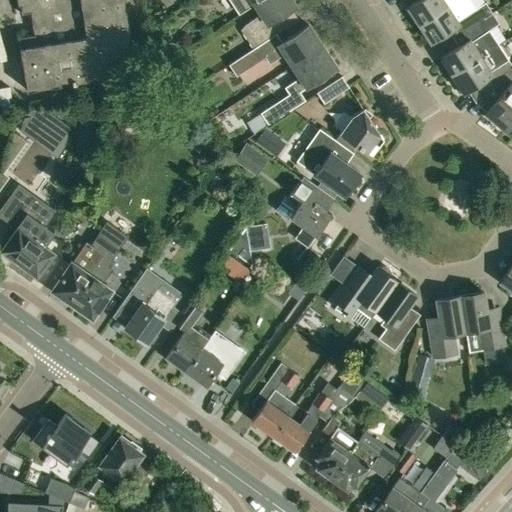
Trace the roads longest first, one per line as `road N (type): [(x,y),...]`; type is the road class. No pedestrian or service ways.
road 1 (tertiary): [(291,511),(63,347)]
road 2 (residential): [(362,218),(366,229),(433,275),(484,263),(511,226)]
road 3 (residential): [(438,127),(354,0)]
road 4 (residential): [(438,127),(407,144),(362,218)]
